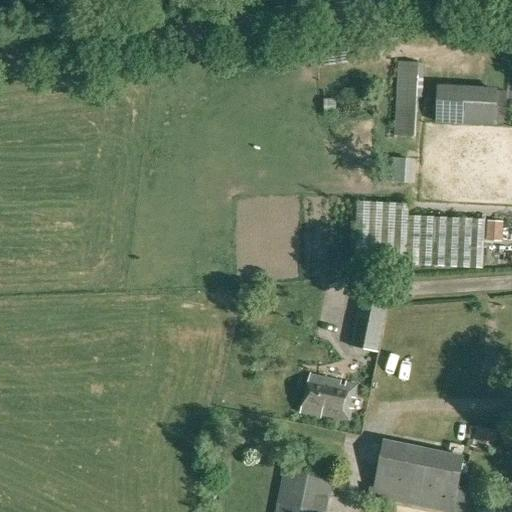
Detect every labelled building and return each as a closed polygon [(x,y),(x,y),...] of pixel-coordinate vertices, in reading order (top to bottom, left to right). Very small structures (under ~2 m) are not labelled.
[(356,46),(334,47),(335,62),(356,61),(356,46)] [(310,69),(323,66),(321,50),(308,52),(310,69)] [(423,98),(424,76),(397,74),(394,135),(415,136),(417,97),(423,98)] [(497,124),(498,89),(438,86),(436,121),(497,124)] [(333,98),(332,113),(345,114),(345,99),(333,98)] [(410,183),(411,158),(393,157),(391,182),(410,183)] [(502,223),(486,222),(485,240),(501,241),(502,223)] [(375,354),(385,304),(360,299),(350,349),(375,354)] [(344,386),(339,385),(340,381),(309,374),(301,412),(321,417),(321,414),(349,421),(353,407),(350,406),(352,397),(354,397),(357,385),(345,382),(344,386)] [(497,430),(483,427),(480,442),(494,444),(497,430)] [(449,511),(453,511),(464,456),(383,439),(371,496),(449,511)] [(326,511),(334,476),(285,466),(277,500),(274,511),(326,511)]
